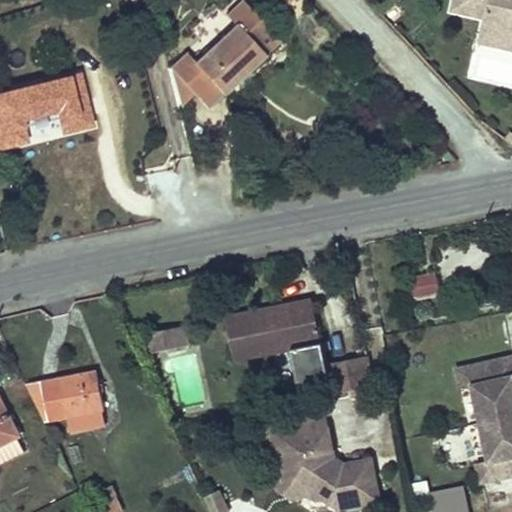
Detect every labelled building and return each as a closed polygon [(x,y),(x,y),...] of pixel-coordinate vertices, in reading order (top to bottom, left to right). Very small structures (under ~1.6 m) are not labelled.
[(312,9),(303,0),(293,0),(290,4),(303,19),(312,9)] [(511,0),(456,0),(455,9),(487,16),(484,30),(511,36),(511,0)] [(262,13),(245,28),(236,18),(193,57),(224,90),(283,36),(262,13)] [(511,36),(484,30),(482,41),(511,47),(511,36)] [(34,139),(96,124),(82,65),(0,84),(0,147),(34,140),(34,139)] [(443,286),(440,269),(415,273),(418,291),(443,286)] [(229,314),(239,358),(321,340),(311,295),(229,314)] [(193,343),(188,322),(153,330),(154,332),(147,334),(150,346),(156,344),(158,350),(193,343)] [(511,352),(456,365),(461,385),(473,382),(489,457),(477,459),(482,480),(511,473),(511,352)] [(107,410),(98,366),(29,383),(47,422),(67,415),(72,430),(106,421),(104,411),(107,410)] [(342,377),(348,407),(389,398),(382,369),(342,377)] [(0,444),(16,437),(17,437),(0,400),(0,444)] [(344,408),(320,413),(324,430),(348,425),(344,408)] [(353,471),(343,426),(282,442),(289,474),(297,472),(302,495),(295,496),(297,502),(312,511),(329,509),(335,511),(339,511),(343,511),(344,511),(396,511),(400,511),(390,470),(363,476),(353,471)] [(0,464),(23,453),(16,437),(0,444),(0,464)] [(469,511),(464,485),(433,492),(437,511),(469,511)] [(222,488),(207,495),(214,511),(230,511),(233,511),(222,488)] [(123,491),(105,499),(111,511),(129,505),(123,491)]
